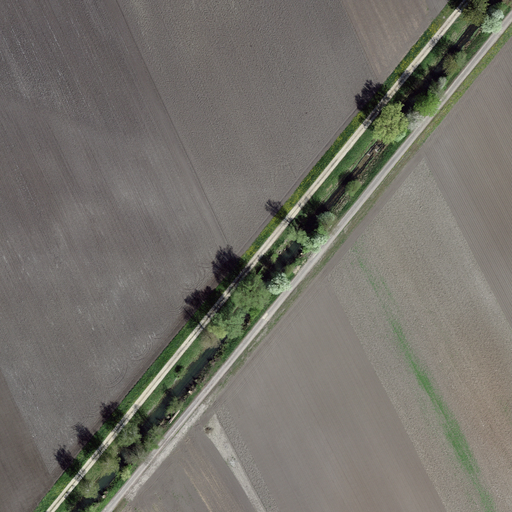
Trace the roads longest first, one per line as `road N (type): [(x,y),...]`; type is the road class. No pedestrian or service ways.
road 1 (track): [(464,0),(49,511)]
road 2 (track): [(511,32),(115,511)]
